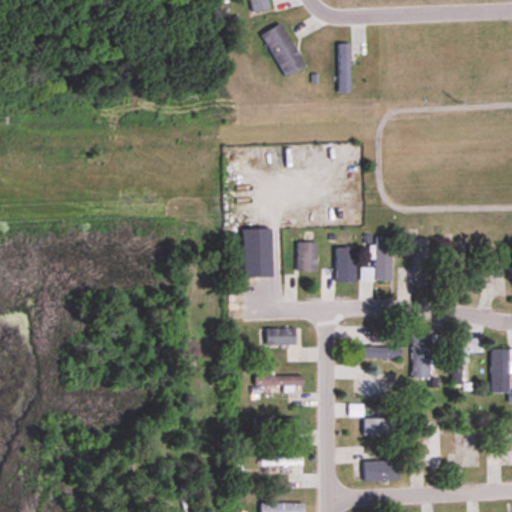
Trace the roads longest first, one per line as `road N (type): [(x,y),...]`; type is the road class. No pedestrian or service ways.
road 1 (residential): [(309,0),(323,13),(351,17),(511,9)]
road 2 (residential): [(329,511),(327,304)]
road 3 (residential): [(511,320),(327,304)]
road 4 (residential): [(511,490),(329,499)]
